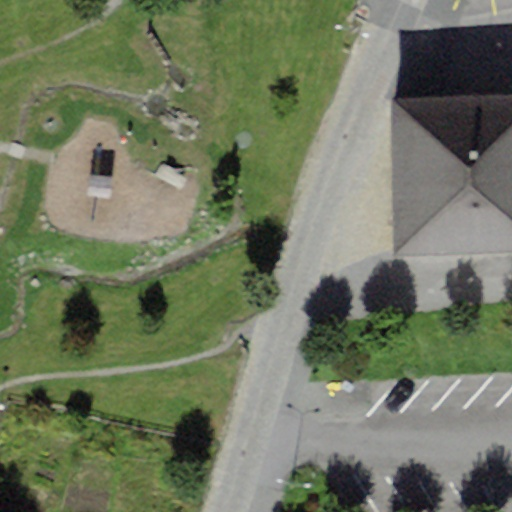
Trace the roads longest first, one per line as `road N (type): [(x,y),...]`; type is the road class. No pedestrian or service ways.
road 1 (residential): [(378,46),(322,174),(221,511)]
road 2 (residential): [(511,38),(416,50),(378,46)]
